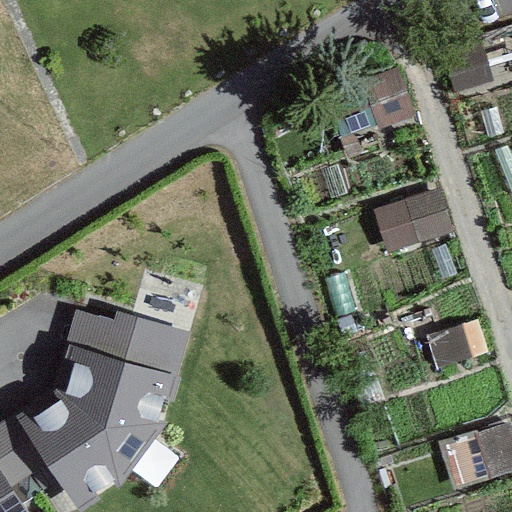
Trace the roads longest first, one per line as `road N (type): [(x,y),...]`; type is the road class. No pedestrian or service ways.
road 1 (unclassified): [(0,249),(407,0)]
road 2 (unknown): [(226,109),(325,421),(344,511)]
